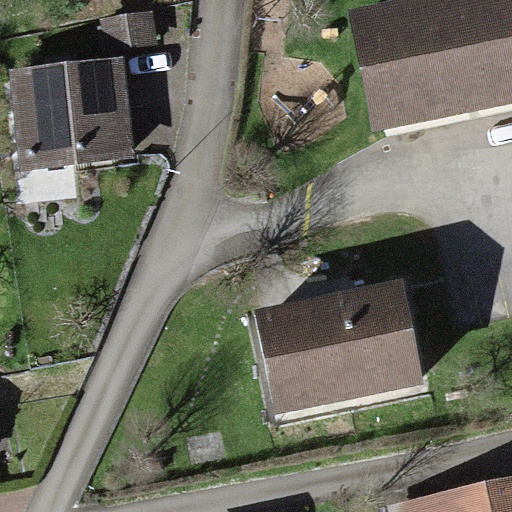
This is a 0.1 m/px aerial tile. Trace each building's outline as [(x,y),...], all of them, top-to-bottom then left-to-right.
[(511,0),(431,0),(340,19),(365,134),(511,103),(511,0)] [(141,19),(96,20),(97,49),(141,48),(141,19)] [(113,68),(4,76),(11,169),(120,161),(113,68)] [(390,292),(249,315),(265,412),(406,389),(390,292)] [(511,511),(511,488),(379,511),(511,511)]
